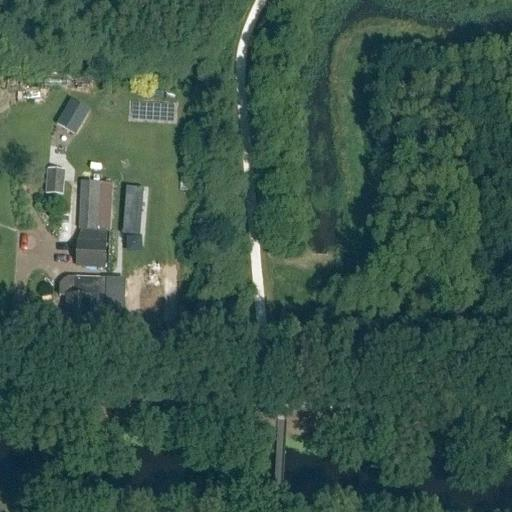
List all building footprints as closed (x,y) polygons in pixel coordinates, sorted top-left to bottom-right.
[(73,102),(59,126),(76,136),(90,112),(73,102)] [(47,172),(46,195),(64,196),(65,173),(47,172)] [(97,232),(99,184),(81,183),(78,231),(97,232)] [(127,189),(123,237),(124,237),(124,236),(139,237),(143,192),(144,192),(144,191),(127,189)] [(105,269),(106,244),(76,242),(75,268),(105,269)] [(60,286),(60,298),(68,298),(66,331),(106,333),(107,319),(123,320),(125,284),(109,283),(109,280),(75,278),(69,278),(64,282),(60,286)]
